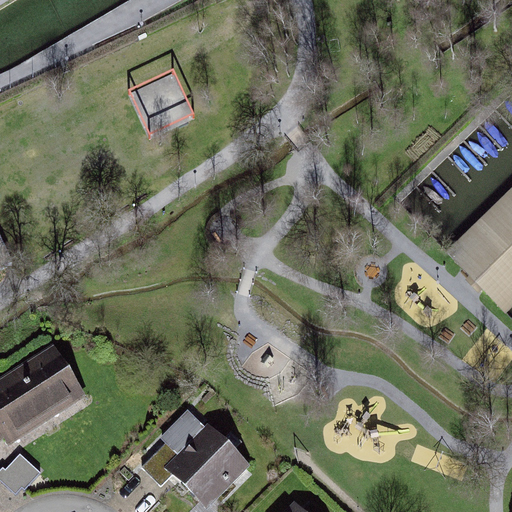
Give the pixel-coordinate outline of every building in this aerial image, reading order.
[(175,63),(131,82),(151,129),(195,110),(175,63)] [(511,198),(452,257),(502,310),(511,300),(511,198)] [(0,222),(0,268),(18,260),(0,222)] [(11,450),(88,404),(56,350),(0,381),(0,448),(5,443),(11,450)] [(189,511),(212,511),(251,469),(214,437),(166,491),(189,511)] [(0,469),(0,473),(19,491),(41,467),(20,447),(0,469)]
